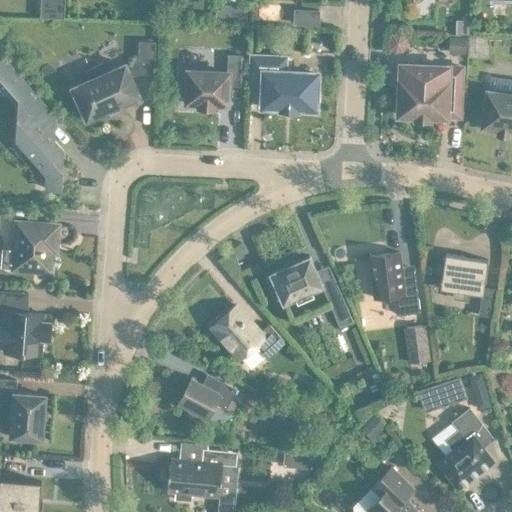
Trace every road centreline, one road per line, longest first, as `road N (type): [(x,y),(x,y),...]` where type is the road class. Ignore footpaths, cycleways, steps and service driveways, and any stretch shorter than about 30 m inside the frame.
road 1 (residential): [(305,173),(147,164),(129,175),(116,195),(109,348)]
road 2 (residential): [(109,348),(193,253),(305,173)]
road 3 (residential): [(352,175),(363,0)]
road 4 (residential): [(104,511),(99,451),(109,348)]
road 5 (residential): [(352,175),(511,194)]
